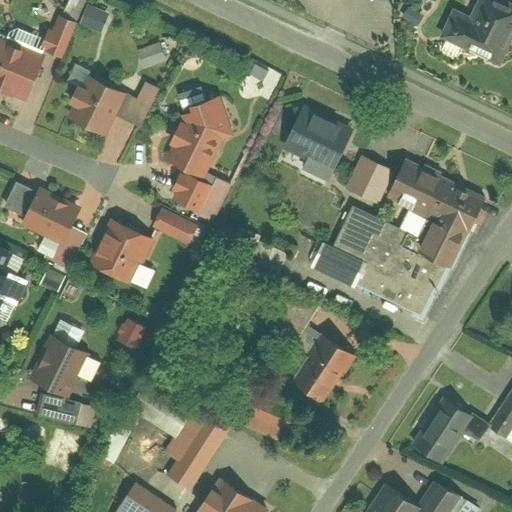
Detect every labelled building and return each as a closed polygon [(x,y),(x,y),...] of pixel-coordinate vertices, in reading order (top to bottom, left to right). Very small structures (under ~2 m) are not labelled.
[(68,0),(63,12),(76,18),(83,0),(68,0)] [(451,10),(438,38),(499,68),(511,41),(511,9),(492,0),(479,0),(470,19),(451,10)] [(87,2),(79,23),(100,31),(108,10),(87,2)] [(48,49),(0,29),(0,88),(26,99),(48,49)] [(160,42),(138,47),(141,66),(164,62),(160,42)] [(69,115),(110,135),(131,93),(90,73),(69,115)] [(183,111),(162,152),(210,174),(230,130),(219,88),(179,98),(183,111)] [(336,111),(286,88),(266,131),(316,154),(336,111)] [(393,168),(361,153),(345,185),(376,201),(379,196),(393,168)] [(487,197),(399,155),(393,168),(379,196),(424,217),(414,236),(409,246),(443,263),(452,267),(487,197)] [(4,212),(42,232),(62,192),(25,173),(4,212)] [(73,250),(121,272),(143,226),(95,203),(73,250)] [(394,226),(349,204),(329,245),(321,241),(308,265),(348,285),(350,281),(417,315),(430,289),(443,263),(409,246),(414,236),(394,226)] [(149,224),(187,242),(196,223),(159,205),(149,224)] [(0,291),(5,294),(17,266),(0,258),(0,246),(3,240),(0,238),(0,291)] [(45,268),(41,284),(59,288),(63,273),(45,268)] [(48,385),(73,339),(31,317),(6,362),(48,385)] [(139,348),(145,325),(132,321),(125,344),(139,348)] [(306,390),(339,342),(307,321),(274,368),(306,390)] [(217,409),(266,429),(281,393),(231,373),(217,409)] [(458,401),(426,380),(393,429),(425,450),(458,401)] [(511,384),(486,426),(511,442),(511,384)] [(40,394),(37,416),(93,425),(97,404),(40,394)] [(174,475),(213,420),(178,396),(148,439),(158,446),(150,458),(174,475)] [(477,439),(486,424),(471,416),(463,430),(477,439)] [(113,461),(129,430),(117,423),(100,455),(113,461)] [(244,511),(254,498),(202,462),(179,496),(183,498),(173,511),(244,511)] [(403,491),(368,468),(339,511),(425,511),(444,483),(419,467),(403,491)] [(172,511),(175,507),(133,479),(111,511),(172,511)]
